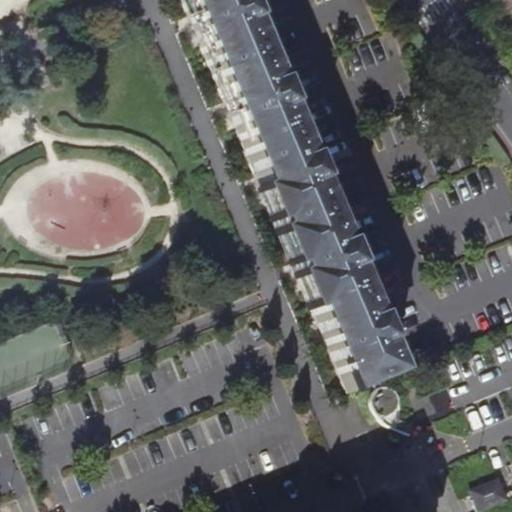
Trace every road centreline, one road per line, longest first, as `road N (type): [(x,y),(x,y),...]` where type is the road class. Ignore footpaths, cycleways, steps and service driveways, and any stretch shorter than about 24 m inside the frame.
road 1 (residential): [(291,511),(511,427)]
road 2 (residential): [(422,0),(511,126)]
road 3 (unknown): [(400,242),(511,193)]
